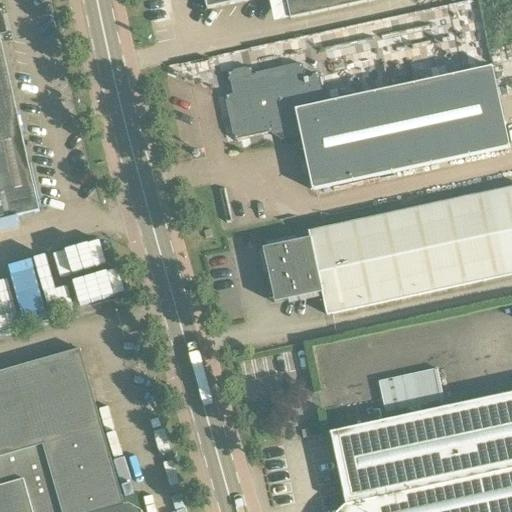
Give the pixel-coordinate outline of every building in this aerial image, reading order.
[(204,0),(207,11),(256,0),(286,0),(291,20),(385,0),(204,0)] [(0,40),(0,222),(40,213),(0,40)] [(253,78),(251,70),(228,75),(233,96),(226,98),(235,142),(281,132),(290,137),(300,135),(313,192),(510,150),(493,71),(326,107),(320,77),(307,79),(305,67),(253,78)] [(327,318),(509,277),(511,276),(511,189),(491,194),(307,235),(309,245),(267,254),(273,280),(268,281),(270,291),(275,290),(277,301),(319,293),(327,318)] [(0,511),(140,511),(128,505),(124,506),(80,351),(0,373),(0,511)] [(511,511),(511,395),(469,405),(450,409),(447,395),(487,382),(480,352),(382,375),(392,405),(419,401),(421,415),(331,436),(346,507),(341,511),(340,511),(511,511)]
